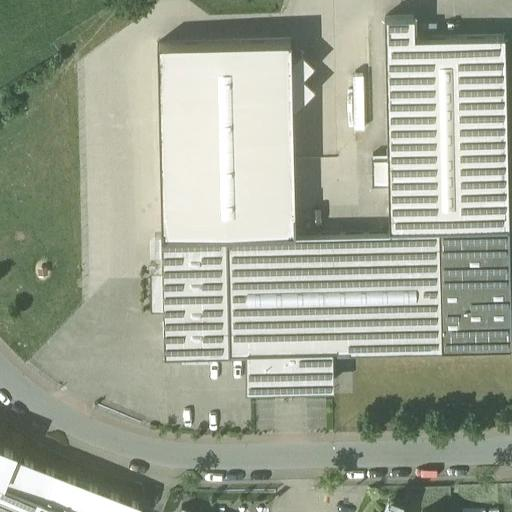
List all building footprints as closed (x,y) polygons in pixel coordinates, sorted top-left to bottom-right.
[(415,16),(385,17),(388,158),(372,158),(373,184),(389,184),(390,232),(297,233),(166,236),(168,357),(250,355),(250,387),(330,385),(330,354),(511,349),(511,326),(506,35),(415,37),(415,16)] [(166,236),(297,233),(293,39),(162,42),(166,236)] [(352,127),(370,127),(371,74),(353,74),(352,127)] [(0,477),(4,479),(12,457),(13,454),(0,448),(0,477)] [(53,473),(12,457),(4,479),(44,495),(53,473)] [(0,477),(0,511),(76,511),(43,499),(44,495),(4,479),(0,477)] [(389,501),(384,511),(400,511),(403,506),(389,501)]
